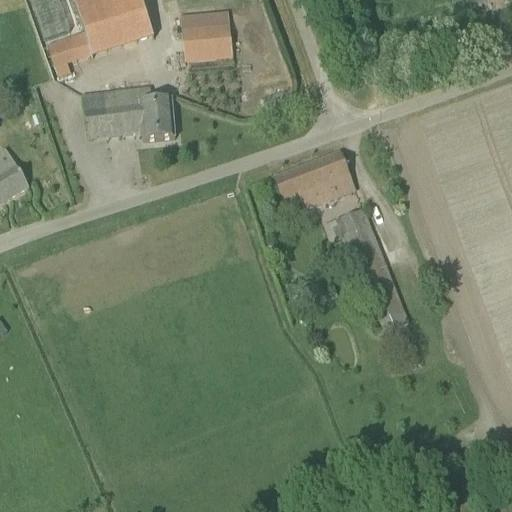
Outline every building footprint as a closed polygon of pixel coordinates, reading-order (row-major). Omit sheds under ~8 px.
[(75,0),(85,35),(47,46),(57,83),(72,78),(69,67),(157,42),(144,0),(75,0)] [(476,0),(479,8),(502,0),(476,0)] [(233,61),(230,30),(228,15),(180,19),(185,65),(233,61)] [(82,99),(87,143),(143,138),(143,145),(175,142),(172,103),(152,105),(151,91),(82,99)] [(0,210),(30,192),(14,166),(7,153),(0,157),(0,210)] [(301,202),(306,214),(355,195),(340,157),(273,183),(283,209),(301,202)] [(335,242),(342,239),(381,338),(408,328),(363,214),(336,225),(329,228),(335,242)]
